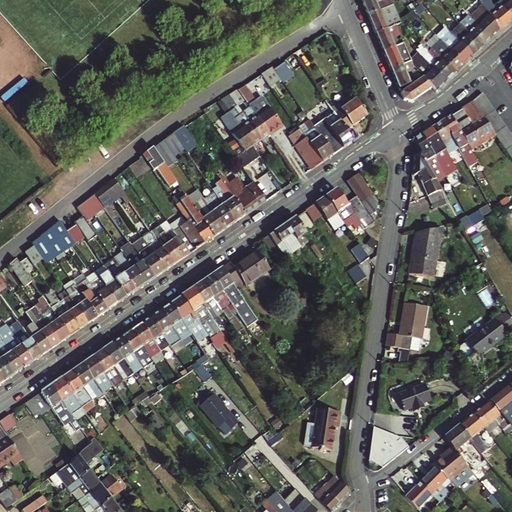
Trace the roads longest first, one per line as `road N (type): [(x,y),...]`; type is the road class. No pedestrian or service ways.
road 1 (residential): [(0,402),(397,127)]
road 2 (residential): [(0,255),(189,105),(346,8)]
road 3 (residential): [(361,490),(356,463),(401,163),(397,127)]
road 4 (residential): [(361,490),(511,376)]
road 5 (unknown): [(328,511),(216,384)]
road 6 (residential): [(397,127),(346,8)]
